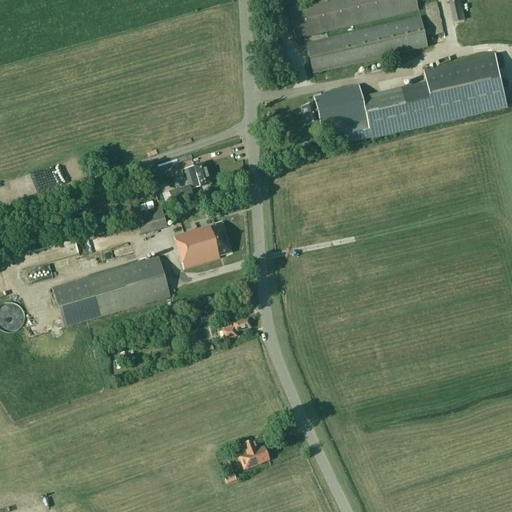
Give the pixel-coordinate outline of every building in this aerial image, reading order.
[(295,39),(418,11),(415,0),(321,0),(288,8),(295,39)] [(464,21),(459,0),(447,0),(453,24),(464,21)] [(472,12),(476,13),(480,5),(476,3),(472,12)] [(313,74),(427,48),(420,18),(306,44),(313,74)] [(370,139),(411,130),(507,108),(495,57),(423,74),(426,86),(361,100),(358,86),(313,96),(315,104),(309,105),(309,106),(301,108),(305,127),(319,124),(321,133),(326,131),(326,132),(366,123),(370,139)] [(176,165),(175,160),(158,165),(160,170),(176,165)] [(199,189),(210,185),(204,164),(189,169),(193,184),(198,183),(199,189)] [(193,197),(189,185),(168,192),(171,203),(193,197)] [(166,229),(160,208),(133,215),(139,236),(166,229)] [(219,258),(231,254),(222,224),(176,237),(178,246),(176,246),(183,271),(220,260),(219,258)] [(158,259),(88,279),(52,290),(64,329),(99,319),(170,298),(158,259)] [(26,286),(75,274),(72,260),(21,273),(22,276),(14,278),(15,282),(25,280),(26,286)] [(2,304),(0,310),(0,313),(4,316),(1,323),(14,328),(20,311),(2,304)] [(215,320),(213,311),(199,315),(201,324),(215,320)] [(226,325),(227,329),(221,330),(223,341),(237,337),(236,333),(250,330),(248,320),(226,325)] [(130,362),(127,352),(120,354),(123,364),(130,362)] [(250,468),(250,469),(269,461),(264,447),(257,450),(254,440),(240,446),(244,456),(239,458),(244,470),(250,468)] [(236,481),(234,474),(223,478),(226,484),(236,481)]
